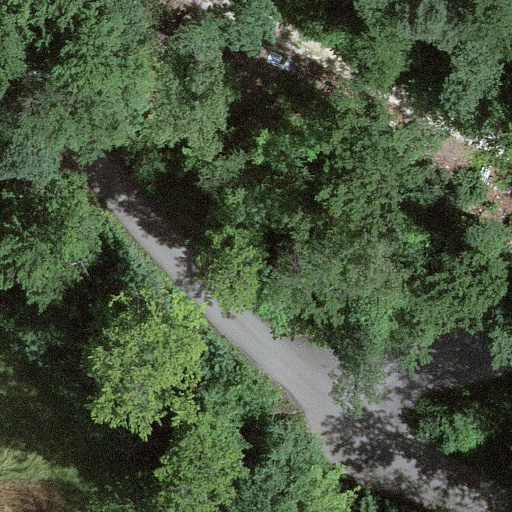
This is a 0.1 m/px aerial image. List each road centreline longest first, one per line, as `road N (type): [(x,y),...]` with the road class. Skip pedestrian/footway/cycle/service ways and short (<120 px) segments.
road 1 (unclassified): [(511,509),(292,383),(0,45)]
road 2 (track): [(215,0),(511,149)]
